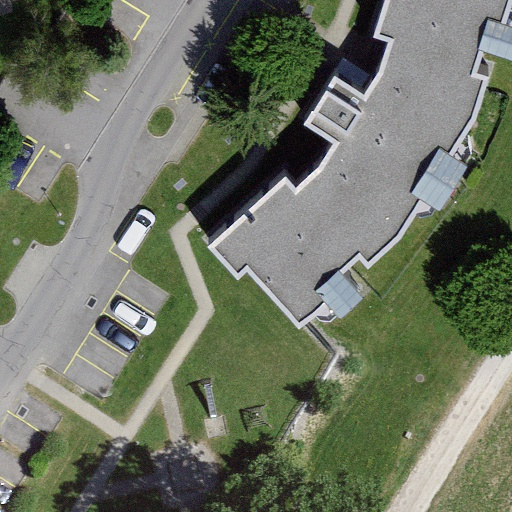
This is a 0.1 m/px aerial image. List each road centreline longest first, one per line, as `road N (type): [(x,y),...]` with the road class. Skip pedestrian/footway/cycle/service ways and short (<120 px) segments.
road 1 (residential): [(0,351),(213,0)]
road 2 (track): [(424,511),(511,370)]
